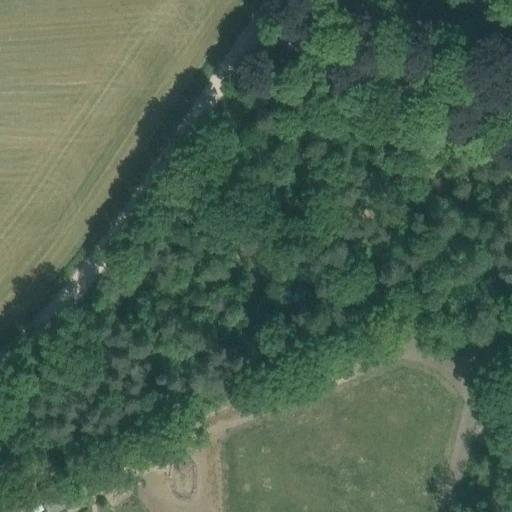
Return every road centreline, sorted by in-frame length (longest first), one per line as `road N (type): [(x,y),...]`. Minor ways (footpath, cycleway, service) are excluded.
road 1 (track): [(0,368),(86,276),(274,0)]
road 2 (track): [(511,105),(256,27)]
